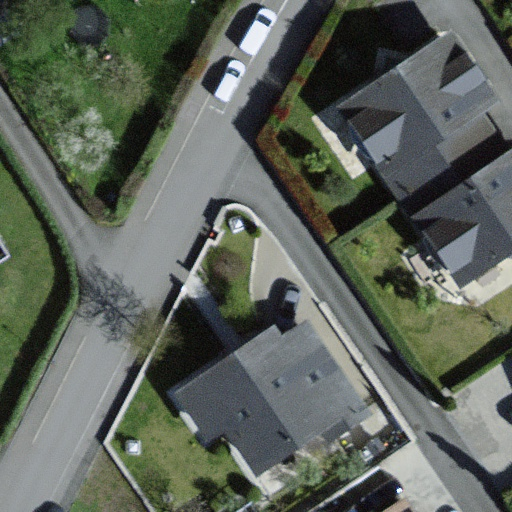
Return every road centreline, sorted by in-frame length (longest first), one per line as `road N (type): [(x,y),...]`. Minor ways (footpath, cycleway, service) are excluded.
road 1 (residential): [(216,135),(481,511)]
road 2 (unclassified): [(124,299),(7,511)]
road 3 (residential): [(0,110),(124,299)]
road 4 (unclassified): [(216,135),(124,299)]
road 5 (unclassified): [(292,0),(216,135)]
